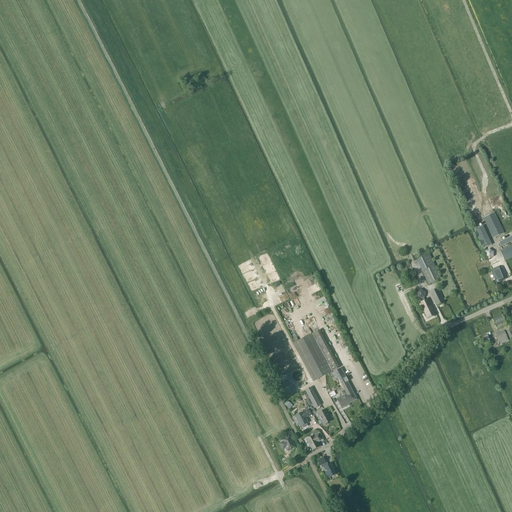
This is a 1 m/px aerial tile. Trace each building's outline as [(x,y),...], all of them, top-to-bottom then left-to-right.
[(499,191),(499,189),(499,188),(499,187),(498,186),(497,184),(496,184),(495,183),(494,183),(492,183),(491,183),(490,183),(488,184),(487,185),(487,186),(486,187),(486,188),(485,190),(486,191),(486,192),(487,194),(488,195),(489,195),(490,196),(491,196),(493,197),(494,196),(495,196),(497,195),(498,194),(498,193),(499,192),(499,191)] [(504,233),(494,213),(484,218),(493,238),(504,233)] [(511,236),(499,242),(501,247),(511,241),(511,236)] [(511,245),(500,252),(504,261),(511,257),(511,245)] [(422,271),(428,285),(441,279),(429,254),(417,260),(422,271)] [(493,269),(493,270),(491,271),(495,280),(494,280),(496,285),(501,283),(501,282),(505,280),(501,270),(502,270),(500,266),(493,269)] [(444,303),(438,288),(430,292),(437,306),(444,303)] [(420,303),(427,319),(436,315),(428,299),(420,303)] [(506,325),(502,315),(493,320),(497,330),(506,325)] [(319,330),(298,341),(294,343),(293,344),(313,382),(339,368),(319,330)] [(496,335),(500,344),(508,340),(504,331),(496,335)] [(347,382),(348,381),(341,368),(331,373),(335,380),(338,378),(343,388),(348,385),(347,382)] [(309,397),(315,408),(321,405),(311,387),(305,391),(307,395),(309,397)] [(347,393),(347,394),(337,399),(342,408),(357,400),(356,399),(357,399),(354,393),(353,394),(352,391),(347,393)] [(317,414),(324,425),(332,421),(325,409),(317,414)] [(301,427),(302,426),(304,429),(308,426),(307,424),(308,423),(305,418),(307,417),(311,415),(308,410),(302,413),(302,412),(295,416),(301,427)] [(317,443),(322,440),(318,432),(316,432),(312,434),(313,436),(306,439),(312,451),(319,447),(317,443)] [(288,451),(295,447),(289,436),(282,440),(283,442),(280,444),(282,449),(286,447),(288,451)] [(323,468),(326,474),(328,478),(336,475),(333,470),(335,469),(332,463),(326,466),(325,463),(326,463),(323,458),(317,461),(320,466),(323,465),(324,467),(323,468)]
